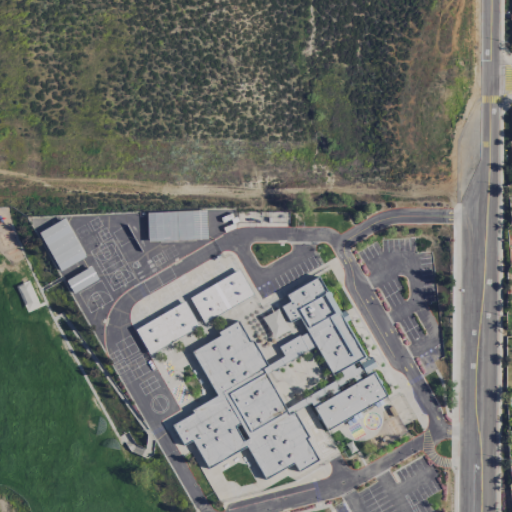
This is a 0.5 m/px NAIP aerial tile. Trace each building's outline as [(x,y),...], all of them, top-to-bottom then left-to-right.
[(205,210),(145,212),(146,241),(205,240),(205,210)] [(83,258),(64,218),(38,231),(57,271),(83,258)] [(71,293),(97,279),(90,266),(64,280),(71,293)] [(188,296),(202,322),(252,295),(238,270),(188,296)] [(363,357),(345,322),(349,320),(344,310),(338,313),(318,276),(285,294),(289,301),(261,317),(272,338),(289,329),(287,325),(300,318),(331,374),(363,357)] [(133,326),(145,353),(197,329),(186,303),(133,326)] [(189,349),(216,397),(169,423),(181,445),(190,440),(206,469),(246,447),(264,479),(293,463),(297,471),(318,459),(292,412),(287,415),(265,374),(314,347),(306,331),(278,347),(282,356),(265,366),(240,321),(189,349)] [(385,398),(370,369),(375,366),(370,356),(353,365),(352,364),(339,371),(346,385),(339,389),(335,381),(324,386),(330,398),(313,406),(325,429),(385,398)] [(312,407),(319,404),(314,394),(285,406),(288,413),(310,403),(312,407)]
